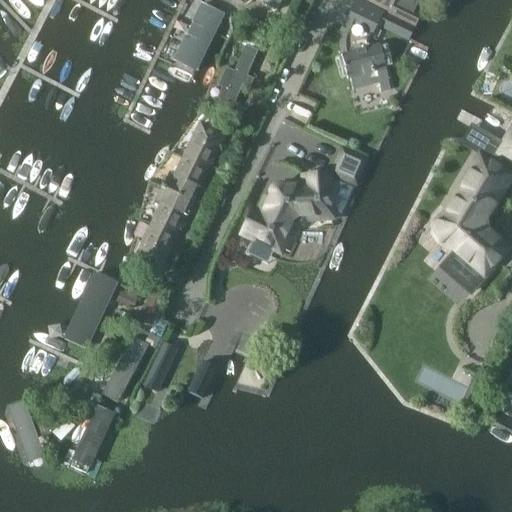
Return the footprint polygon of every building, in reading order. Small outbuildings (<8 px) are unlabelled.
[(276,10),(281,0),(263,0),(262,3),(276,10)] [(416,27),(424,12),(399,0),(366,0),(391,11),(389,14),(416,27)] [(416,29),(359,1),(345,27),(347,28),(342,34),(342,36),(342,40),(342,46),(344,59),(343,59),(347,79),(350,78),(353,90),(378,84),(381,93),(390,91),(387,80),(389,80),(381,45),(371,48),(368,39),(370,39),(377,26),(409,42),(416,29)] [(225,15),(201,3),(172,60),(198,72),(225,15)] [(231,112),(258,51),(246,46),(219,106),(231,112)] [(218,150),(228,129),(217,124),(214,131),(202,125),(188,154),(211,165),(216,156),(218,157),(221,151),(218,150)] [(511,162),(511,133),(499,155),(511,162)] [(345,150),(333,176),(359,187),(370,162),(345,150)] [(202,190),(209,176),(207,175),(211,165),(188,154),(177,177),(170,174),(164,188),(194,202),(200,189),(202,190)] [(437,222),(434,233),(440,243),(451,248),(484,277),(509,249),(488,230),(485,221),(511,177),(511,175),(480,156),(446,214),(437,222)] [(253,212),(242,233),(276,250),(289,224),(303,214),(332,213),(331,210),(341,215),(353,189),(329,179),(329,175),(305,177),(305,179),(306,185),(289,186),(287,189),(286,189),(286,188),(285,188),(285,187),(284,187),(283,186),(282,186),(281,185),(280,185),(279,185),(278,185),(277,185),(276,186),(275,186),(274,187),(273,188),(272,188),(272,189),(271,190),(271,191),(270,192),(270,193),(270,194),(270,195),(270,196),(270,197),(271,197),(271,198),(271,199),(272,199),(268,200),(260,215),(253,212)] [(184,228),(190,216),(187,215),(194,202),(164,188),(157,202),(163,205),(153,226),(176,237),(181,226),(184,228)] [(171,255),(173,249),(171,248),(176,237),(153,226),(138,256),(151,262),(147,270),(159,275),(169,254),(171,255)] [(119,284),(94,273),(61,338),(88,351),(119,284)] [(156,316),(167,294),(154,288),(143,310),(142,309),(138,318),(154,326),(157,320),(158,317),(156,316)] [(128,296),(124,306),(133,310),(137,300),(128,296)] [(157,320),(154,326),(149,336),(160,341),(168,325),(157,320)] [(147,347),(132,339),(131,338),(103,394),(118,403),(147,347)] [(158,395),(179,350),(163,342),(142,387),(158,395)] [(203,400),(211,385),(214,377),(218,369),(202,362),(188,393),(203,400)] [(488,375),(478,370),(472,380),(483,385),(488,375)] [(24,401),(7,409),(29,467),(50,460),(24,401)] [(113,417),(96,409),(70,463),(88,473),(113,417)] [(48,421),(36,425),(42,441),(64,420),(57,412),(48,421)]
